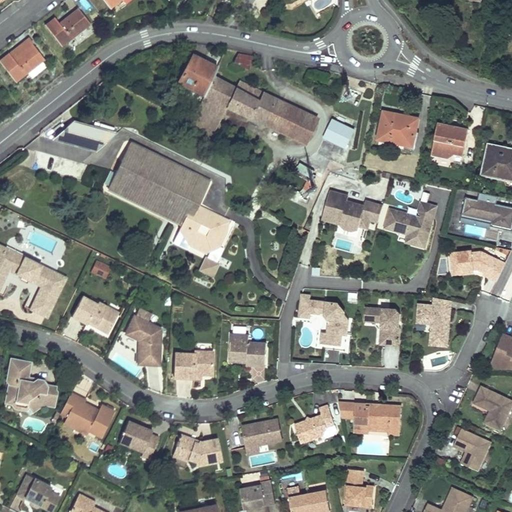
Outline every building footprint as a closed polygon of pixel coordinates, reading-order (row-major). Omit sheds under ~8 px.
[(102,0),(109,9),(120,0),(102,0)] [(55,17),(50,22),(45,25),(61,46),(90,24),(80,10),(61,25),(55,17)] [(258,28),(260,23),(263,17),(252,11),(247,23),(258,28)] [(22,44),(27,52),(33,47),(28,40),(22,44)] [(22,44),(0,60),(0,62),(15,82),(25,74),(29,80),(43,69),(39,64),(44,60),(33,47),(28,52),(27,52),(22,44)] [(225,60),(236,65),(248,69),(252,58),(237,54),(237,52),(228,50),(225,60)] [(203,96),(212,76),(217,68),(192,55),(177,83),(203,96)] [(235,88),(212,76),(203,96),(190,122),(199,127),(197,129),(200,131),(202,128),(207,131),(205,136),(211,139),(227,107),(251,119),(264,93),(251,87),(248,95),(235,88)] [(251,87),(239,82),(235,88),(248,95),(251,87)] [(304,113),(264,93),(251,119),(294,140),(306,115),(303,114),(304,113)] [(412,146),(415,132),(418,119),(384,112),(378,138),(412,146)] [(72,123),(54,137),(95,148),(114,136),(72,123)] [(466,130),(436,124),(429,158),(446,161),(453,157),(460,159),(466,130)] [(211,183),(131,145),(108,191),(183,227),(189,230),(186,239),(194,243),(192,248),(207,255),(214,253),(219,243),(223,245),(227,237),(229,224),(199,209),(211,183)] [(511,179),(511,150),(489,146),(483,173),(511,179)] [(347,197),(329,192),(322,216),(340,221),(339,225),(344,230),(351,232),(358,230),(358,227),(361,219),(369,221),(377,223),(382,207),(365,202),(363,207),(346,202),(347,197)] [(511,231),(511,208),(495,205),(497,198),(479,194),(477,201),(465,198),(461,216),(491,222),(490,225),(490,228),(511,232),(511,231)] [(420,220),(389,211),(384,229),(401,234),(402,231),(407,232),(406,235),(407,236),(413,237),(411,245),(424,249),(428,234),(421,232),(424,221),(431,223),(435,208),(420,204),(418,212),(419,215),(421,216),(420,220)] [(340,221),(322,216),(321,220),(339,225),(340,221)] [(491,222),(461,216),(460,219),(490,225),(491,222)] [(369,221),(361,219),(358,227),(367,230),(369,221)] [(189,230),(183,227),(181,233),(186,239),(189,230)] [(405,243),(411,245),(413,237),(407,236),(405,243)] [(194,243),(186,239),(192,248),(194,243)] [(223,245),(219,243),(214,253),(220,250),(223,245)] [(32,264),(0,247),(0,297),(1,298),(7,283),(19,289),(32,264)] [(471,252),(450,254),(452,276),(473,274),(473,271),(477,270),(489,276),(488,279),(496,283),(505,264),(481,253),(471,254),(471,252)] [(90,272),(105,278),(111,266),(96,259),(90,272)] [(65,280),(32,264),(19,289),(28,294),(22,308),(45,320),(65,280)] [(305,296),(296,295),(294,316),(305,318),(306,313),(319,315),(323,320),(321,334),(316,333),(315,344),(334,346),(336,334),(338,313),(332,304),(304,301),(305,296)] [(95,306),(81,298),(70,318),(86,327),(87,323),(108,334),(116,321),(103,313),(105,309),(97,304),(95,306)] [(418,306),(416,323),(431,325),(429,346),(446,347),(448,326),(446,326),(446,321),(448,321),(450,302),(435,299),(434,307),(418,306)] [(138,308),(136,315),(149,320),(151,313),(138,308)] [(394,310),(364,308),(363,320),(372,321),(371,324),(380,324),(379,329),(383,332),(382,346),(398,347),(399,330),(398,329),(399,315),(394,310)] [(103,313),(116,321),(118,316),(105,309),(103,313)] [(159,331),(133,319),(125,336),(137,342),(136,366),(157,367),(159,331)] [(87,323),(86,327),(85,328),(105,339),(108,334),(87,323)] [(511,339),(502,336),(489,369),(511,370),(511,345),(511,349),(508,348),(511,339)] [(247,338),(230,337),(229,360),(245,362),(245,364),(245,367),(263,369),(265,344),(247,343),(247,338)] [(194,356),(174,355),(173,380),(193,381),(193,376),(200,376),(211,377),(212,353),(194,353),(194,356)] [(30,363),(10,360),(6,382),(8,385),(5,404),(10,405),(15,402),(26,404),(28,409),(32,413),(43,406),(52,408),(55,393),(53,393),(54,388),(46,387),(42,382),(36,380),(32,384),(26,383),(27,379),(30,363)] [(511,406),(511,399),(481,385),(473,404),(489,411),(493,413),(488,424),(501,430),(511,406)] [(84,402),(69,394),(59,415),(66,419),(62,425),(75,432),(78,426),(88,432),(100,438),(113,413),(100,406),(97,412),(93,410),(92,412),(81,406),(82,404),(84,402)] [(15,402),(10,405),(13,410),(24,412),(28,409),(26,404),(15,402)] [(93,410),(82,404),(81,406),(92,412),(93,410)] [(364,406),(338,404),(342,423),(355,424),(355,425),(367,426),(366,432),(368,432),(390,433),(391,428),(399,429),(401,409),(388,408),(388,411),(364,409),(364,406)] [(322,417),(294,426),(301,443),(323,436),(327,428),(334,425),(328,408),(320,410),(322,417)] [(493,413),(489,411),(484,422),(488,424),(493,413)] [(253,424),(242,426),(246,448),(258,446),(282,442),(278,420),(258,423),(259,426),(254,426),(253,424)] [(136,425),(127,421),(118,443),(142,453),(140,457),(148,461),(156,439),(149,436),(151,432),(142,428),(141,430),(135,427),(136,425)] [(334,438),(337,432),(334,425),(327,428),(323,436),(323,437),(327,440),(334,438)] [(367,426),(355,425),(354,434),(367,436),(368,432),(366,432),(367,426)] [(78,426),(75,432),(85,437),(88,432),(78,426)] [(399,429),(391,428),(390,433),(389,437),(398,438),(399,429)] [(491,443),(462,429),(453,447),(465,452),(460,464),(477,472),(491,443)] [(200,443),(179,435),(174,447),(180,449),(176,459),(186,463),(187,460),(195,463),(193,466),(196,467),(221,462),(218,440),(200,443)] [(258,446),(246,448),(248,455),(260,453),(258,446)] [(180,449),(174,447),(170,457),(176,459),(180,449)] [(251,456),(254,467),(278,462),(275,450),(251,456)] [(364,471),(347,469),(343,505),(371,508),(374,487),(362,485),(364,471)] [(284,475),(285,482),(302,480),(301,472),(284,475)] [(51,489),(26,477),(15,497),(29,503),(30,506),(35,510),(38,508),(39,506),(50,511),(52,511),(59,500),(48,494),(51,489)] [(260,484),(239,488),(243,510),(274,505),(270,481),(260,483),(260,484)] [(324,482),(313,485),(314,490),(326,487),(324,482)] [(298,486),(287,488),(291,511),(303,511),(317,508),(317,511),(321,511),(329,511),(325,490),(300,495),(298,486)] [(466,511),(473,497),(452,488),(445,505),(448,506),(445,511),(442,510),(428,503),(423,511),(466,511)] [(95,503),(78,494),(69,511),(101,511),(93,508),(95,503)]
